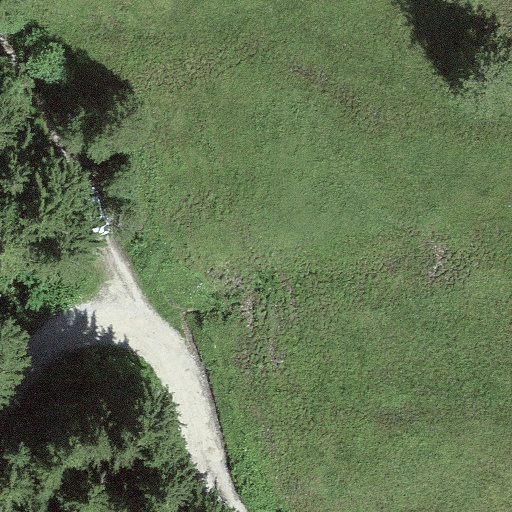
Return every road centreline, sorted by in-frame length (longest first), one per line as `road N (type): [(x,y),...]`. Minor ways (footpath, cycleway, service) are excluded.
road 1 (track): [(0,102),(263,511)]
road 2 (track): [(37,159),(0,332)]
